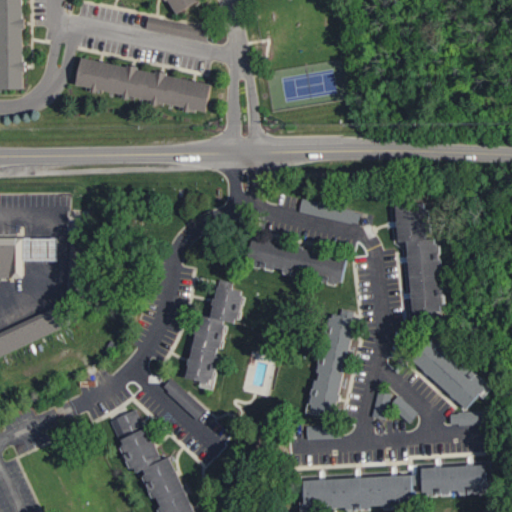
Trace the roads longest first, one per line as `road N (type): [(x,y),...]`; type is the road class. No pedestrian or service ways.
road 1 (residential): [(363,443),(384,325),(374,248),(350,229),(254,210),(203,224),(181,245),(167,305),(136,365)]
road 2 (tertiary): [(511,154),(0,161)]
road 3 (residential): [(52,223),(62,252),(52,270),(0,306),(41,213),(52,223)]
road 4 (residential): [(55,0),(64,23),(239,59)]
road 5 (residential): [(136,365),(89,401),(0,440)]
road 6 (residential): [(229,0),(246,154)]
road 7 (residential): [(292,448),(434,437)]
road 8 (residential): [(136,365),(222,451)]
road 9 (residential): [(68,24),(44,95),(0,108)]
